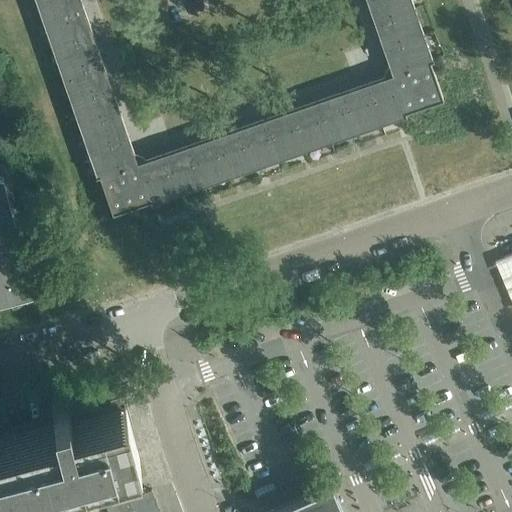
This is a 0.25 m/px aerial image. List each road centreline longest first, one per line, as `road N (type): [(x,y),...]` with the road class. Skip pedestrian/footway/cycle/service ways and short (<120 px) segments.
road 1 (residential): [(94,0),(148,158),(384,76),(358,0)]
road 2 (residential): [(130,317),(511,193)]
road 3 (residential): [(207,511),(130,317)]
road 4 (residential): [(0,357),(130,317)]
